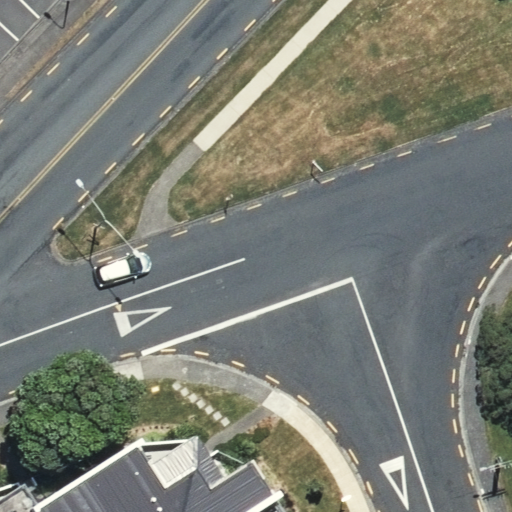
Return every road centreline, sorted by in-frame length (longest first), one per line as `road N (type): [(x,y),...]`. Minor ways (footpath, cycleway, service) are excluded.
road 1 (residential): [(333,229),(0,345)]
road 2 (residential): [(430,511),(333,229)]
road 3 (secondary): [(197,0),(0,203)]
road 4 (residential): [(511,165),(333,229)]
